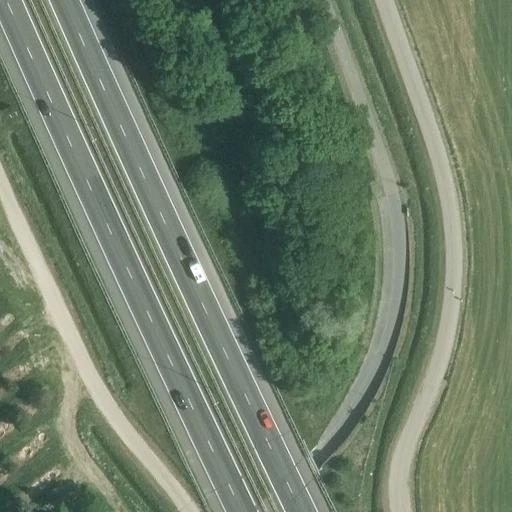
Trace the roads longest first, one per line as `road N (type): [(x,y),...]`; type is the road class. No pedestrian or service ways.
road 1 (motorway): [(300,511),(62,0)]
road 2 (motorway): [(8,0),(242,511)]
road 3 (unclassified): [(403,511),(409,427),(455,302),(454,199),(440,133),(389,0)]
road 4 (unclassified): [(188,511),(104,405),(0,182)]
